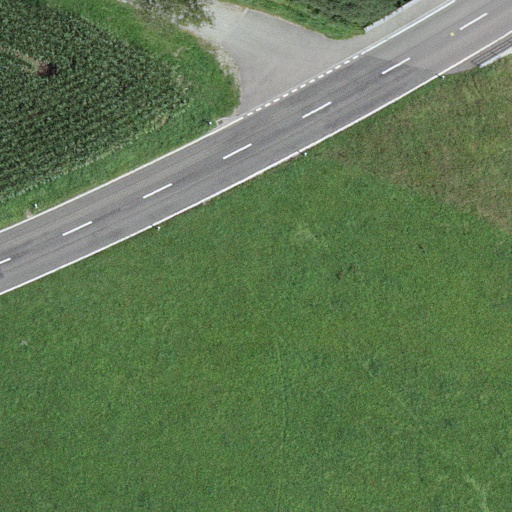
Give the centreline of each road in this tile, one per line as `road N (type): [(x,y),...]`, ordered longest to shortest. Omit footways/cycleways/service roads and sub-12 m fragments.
road 1 (secondary): [(511,1),(131,216),(0,269)]
road 2 (track): [(388,77),(146,0)]
